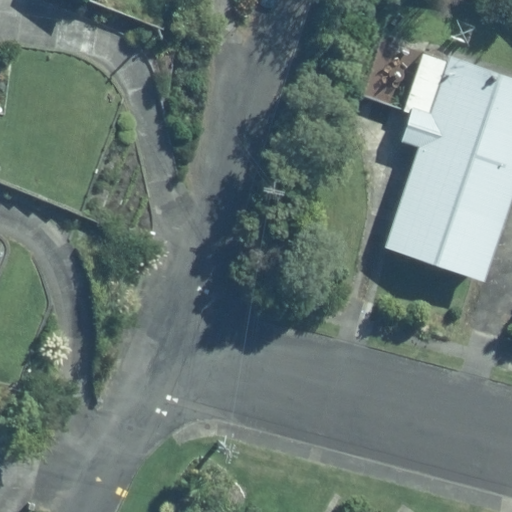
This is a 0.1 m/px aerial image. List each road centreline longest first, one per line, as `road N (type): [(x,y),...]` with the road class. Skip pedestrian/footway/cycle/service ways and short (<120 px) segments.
road 1 (residential): [(193,348),(327,2)]
road 2 (residential): [(511,436),(193,348)]
road 3 (residential): [(107,511),(193,348)]
